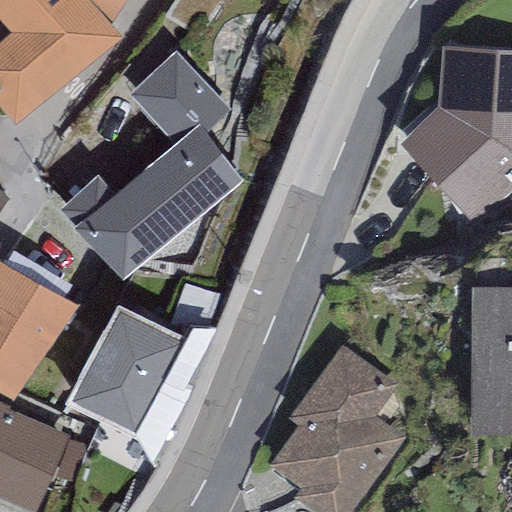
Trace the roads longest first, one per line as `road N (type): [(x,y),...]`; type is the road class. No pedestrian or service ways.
road 1 (tertiary): [(418,0),(376,59),(224,438),(185,511)]
road 2 (residential): [(154,0),(35,175)]
